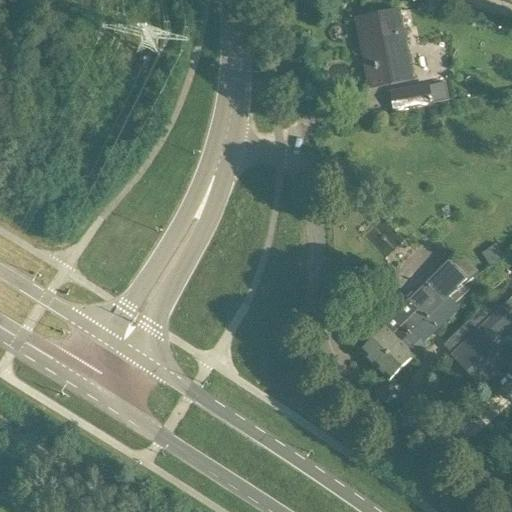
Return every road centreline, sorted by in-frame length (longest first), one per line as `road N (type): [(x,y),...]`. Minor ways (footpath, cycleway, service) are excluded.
road 1 (residential): [(222,151),(278,156),(305,176),(315,244),(311,308),(323,358),(338,383),(453,496)]
road 2 (tertiary): [(363,511),(118,347)]
road 3 (tertiary): [(118,347),(196,219),(222,151)]
road 4 (tertiary): [(96,395),(273,511)]
road 5 (tertiary): [(222,151),(235,71),(231,0)]
road 6 (unclassified): [(118,347),(0,272)]
